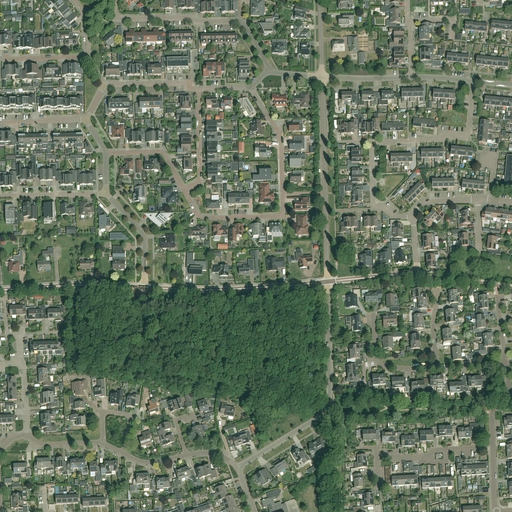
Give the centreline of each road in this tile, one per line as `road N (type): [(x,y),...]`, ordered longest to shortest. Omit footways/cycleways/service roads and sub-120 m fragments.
road 1 (residential): [(184,189),(203,218),(282,212),(280,139),(251,87)]
road 2 (tertiary): [(238,467),(324,411),(327,283)]
road 3 (tertiary): [(327,283),(322,77)]
road 4 (residential): [(269,70),(240,22),(122,19),(114,0)]
road 5 (residential): [(144,287),(327,283)]
road 6 (residential): [(371,142),(466,134),(472,81)]
road 7 (residential): [(74,0),(84,11),(86,56),(0,54)]
road 8 (residential): [(0,290),(144,287)]
road 9 (residential): [(412,217),(414,273),(327,283)]
road 10 (residential): [(87,119),(104,85),(196,89)]
